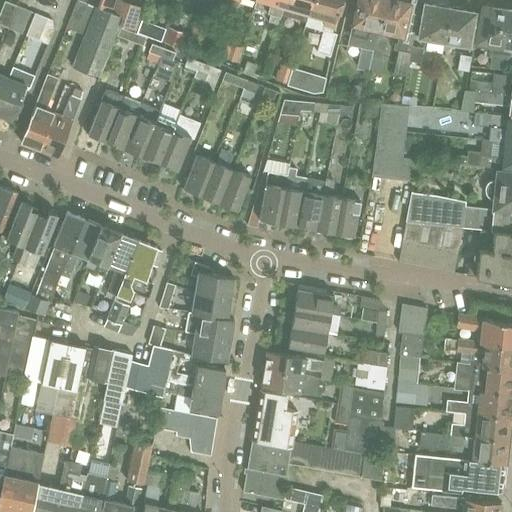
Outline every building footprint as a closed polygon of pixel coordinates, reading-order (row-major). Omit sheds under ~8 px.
[(0,14),(0,24),(9,28),(18,5),(5,0),(0,14)] [(85,34),(97,6),(86,2),(80,0),(79,0),(68,28),(85,34)] [(97,6),(113,12),(117,0),(86,0),(86,2),(97,6)] [(117,0),(113,12),(123,16),(120,26),(135,31),(140,19),(143,8),(120,0),(117,0)] [(207,0),(207,1),(204,11),(215,14),(219,0),(207,0)] [(224,0),(221,10),(231,14),(235,1),(230,0),(224,0)] [(257,0),(256,7),(272,12),(270,19),(279,21),(281,13),(284,0),(257,0)] [(308,12),(310,13),(313,0),(284,0),(281,13),(305,20),(308,12)] [(333,33),(335,25),(342,0),(313,0),(310,13),(323,17),(320,30),(321,30),(315,51),(332,56),(338,34),(333,33)] [(378,30),(384,0),(356,0),(355,11),(351,10),(349,20),(353,21),(350,35),(348,46),(361,48),(357,69),(369,72),(371,58),(374,47),(378,30)] [(382,60),(384,49),(387,32),(398,35),(397,42),(394,42),(393,49),(398,50),(393,72),(406,75),(409,60),(412,46),(415,32),(405,30),(410,4),(410,1),(409,1),(408,0),(384,0),(378,30),(374,47),(371,58),(382,60)] [(418,37),(444,41),(449,7),(446,7),(445,4),(438,3),(435,5),(424,3),(418,37)] [(490,68),(497,69),(507,8),(496,6),(494,4),(488,3),(485,5),(483,5),(477,41),(493,44),(490,68)] [(18,5),(9,28),(22,33),(31,11),(18,5)] [(97,6),(85,34),(72,66),(100,76),(120,26),(123,16),(113,12),(97,6)] [(450,7),(449,7),(444,41),(470,46),(475,11),(463,9),(460,7),(453,6),(450,7)] [(509,46),(511,46),(511,8),(507,8),(497,69),(505,70),(509,46)] [(54,20),(49,18),(35,12),(26,34),(47,43),(53,28),(54,20)] [(135,31),(162,42),(167,29),(140,19),(135,31)] [(209,27),(195,22),(192,32),(206,37),(209,27)] [(168,27),(163,41),(180,47),(185,32),(168,27)] [(143,44),(146,36),(121,28),(119,35),(143,44)] [(12,44),(15,34),(8,31),(4,41),(12,44)] [(216,56),(236,62),(241,47),(221,40),(216,56)] [(149,60),(158,63),(164,48),(153,43),(147,58),(149,60)] [(423,48),(412,46),(409,60),(420,63),(423,48)] [(169,71),(173,60),(175,52),(164,48),(158,63),(157,66),(169,71)] [(460,54),(457,68),(468,70),(471,56),(460,54)] [(195,74),(200,61),(188,57),(185,65),(183,69),(195,74)] [(195,74),(194,76),(202,79),(200,86),(213,91),(221,69),(212,65),(200,61),(195,74)] [(253,76),(257,66),(247,63),(243,73),(253,76)] [(280,63),(275,79),(288,83),(293,67),(280,63)] [(14,67),(9,77),(0,100),(0,114),(13,120),(26,86),(29,87),(34,75),(14,67)] [(247,79),(236,75),(224,71),(221,79),(233,83),(244,87),(247,79)] [(325,77),(308,72),(303,89),(313,92),(322,91),(325,77)] [(0,100),(9,77),(0,73),(0,100)] [(475,80),(474,90),(486,91),(511,93),(511,73),(511,83),(487,81),(475,80)] [(21,140),(39,148),(53,113),(46,110),(59,78),(47,74),(21,140)] [(250,103),(254,91),(255,91),(258,83),(247,79),(244,87),(239,99),(250,103)] [(274,99),(277,91),(265,87),(262,94),(274,99)] [(119,107),(123,95),(105,88),(91,122),(87,133),(100,138),(105,140),(119,107)] [(511,113),(511,93),(486,91),(474,90),(469,89),(464,89),(461,110),(473,112),(474,100),(509,103),(508,113),(511,113)] [(53,113),(39,148),(58,155),(80,99),(71,95),(62,116),(53,113)] [(141,102),(123,95),(119,107),(105,140),(114,144),(123,148),(137,114),(141,102)] [(301,105),(302,101),(289,100),(283,100),(279,114),(300,115),(301,110),(301,105)] [(320,112),(321,103),(314,102),(302,101),(301,105),(301,110),(314,111),(320,112)] [(123,148),(141,155),(159,110),(141,102),(137,114),(123,148)] [(162,102),(159,110),(141,155),(146,157),(159,162),(172,128),(179,113),(180,109),(162,102)] [(401,157),(406,125),(408,106),(400,105),(380,102),(380,105),(379,114),(379,122),(372,174),(399,178),(415,180),(418,159),(401,157)] [(340,105),(328,104),(327,113),(339,114),(340,105)] [(367,112),(379,114),(380,105),(367,104),(367,112)] [(352,115),(353,106),(340,105),(339,114),(352,115)] [(511,118),(508,118),(501,117),(501,115),(491,113),(475,112),(474,120),(473,125),(489,126),(488,140),(511,142),(511,118)] [(202,122),(179,113),(172,128),(159,162),(164,164),(177,169),(187,145),(190,136),(196,138),(202,122)] [(502,165),(511,166),(511,142),(488,140),(481,140),(480,152),(467,150),(467,156),(458,155),(457,163),(482,166),(495,167),(496,156),(503,157),(502,165)] [(201,195),(214,161),(196,154),(182,188),(201,195)] [(201,195),(219,202),(232,168),(214,161),(201,195)] [(278,222),(297,225),(303,189),(306,176),(295,174),(297,167),(289,166),(287,174),(285,186),(278,222)] [(250,175),(232,168),(219,202),(237,209),(247,183),(250,175)] [(278,222),(285,186),(287,174),(267,170),(258,218),(278,222)] [(484,188),(511,191),(511,170),(502,170),(497,172),(496,178),(494,178),(491,178),(488,180),(486,183),(484,186),(484,188)] [(322,193),(325,180),(306,176),(303,189),(297,225),(315,229),(322,193)] [(315,229),(334,232),(341,197),(332,195),(334,182),(332,178),(325,177),(325,180),(322,193),(315,229)] [(17,189),(13,188),(1,183),(0,185),(0,229),(1,230),(17,189)] [(511,191),(484,188),(484,189),(484,192),(486,195),(488,197),(491,199),(494,200),(493,209),(511,210),(511,191)] [(440,225),(451,226),(461,226),(464,207),(465,199),(412,192),(412,196),(406,222),(417,223),(428,224),(440,225)] [(353,236),(356,224),(360,200),(341,197),(334,232),(353,236)] [(12,259),(18,261),(39,207),(20,200),(6,239),(18,243),(12,259)] [(39,207),(18,261),(25,264),(30,248),(42,253),(57,214),(39,207)] [(491,228),(511,230),(511,210),(493,209),(488,208),(464,207),(461,226),(461,227),(462,227),(480,228),(491,228)] [(80,216),(67,211),(53,244),(34,294),(30,292),(23,308),(27,310),(38,314),(44,316),(56,285),(58,286),(84,218),(80,216)] [(84,218),(58,286),(65,289),(70,277),(78,255),(88,259),(101,224),(100,224),(89,220),(88,219),(84,218)] [(409,263),(417,223),(406,222),(402,239),(398,261),(409,263)] [(409,263),(420,265),(428,224),(417,223),(409,263)] [(119,232),(119,231),(105,226),(101,224),(88,259),(85,267),(103,274),(107,264),(119,232)] [(420,265),(431,267),(440,225),(428,224),(420,265)] [(431,267),(443,270),(451,226),(440,225),(431,267)] [(461,227),(461,226),(451,226),(443,270),(454,272),(462,227),(461,227)] [(505,281),(506,281),(511,282),(511,230),(491,228),(480,228),(477,264),(468,264),(466,274),(494,279),(505,281)] [(115,293),(137,239),(126,234),(123,233),(122,233),(119,232),(107,264),(116,268),(107,290),(115,293)] [(156,247),(157,246),(153,245),(149,243),(137,239),(115,293),(116,293),(114,299),(107,318),(104,325),(118,331),(128,305),(134,292),(140,295),(146,280),(146,279),(156,249),(156,247)] [(190,274),(197,275),(195,291),(230,297),(233,277),(212,273),(213,268),(195,261),(190,274)] [(160,307),(170,308),(176,285),(168,282),(160,307)] [(297,287),(294,307),(338,314),(340,304),(331,303),(333,294),(297,287)] [(85,306),(89,296),(77,291),(73,301),(85,306)] [(227,317),(230,297),(195,291),(191,312),(198,313),(198,312),(227,317)] [(375,321),(376,309),(385,310),(378,298),(361,295),(359,306),(363,307),(360,319),(375,321)] [(398,332),(401,332),(424,335),(425,323),(416,322),(417,305),(402,303),(398,332)] [(338,314),(294,307),(291,326),(326,332),(336,334),(339,314),(338,314)] [(4,370),(16,315),(16,312),(0,308),(0,373),(3,375),(4,370)] [(382,335),(385,310),(376,309),(375,321),(373,334),(382,335)] [(233,318),(227,317),(198,312),(198,313),(191,312),(188,311),(184,331),(194,332),(230,338),(233,318)] [(159,313),(155,324),(163,327),(166,315),(159,313)] [(479,317),(465,314),(458,313),(457,325),(482,330),(480,341),(511,345),(511,323),(482,317),(481,317),(479,317)] [(4,370),(23,374),(33,336),(36,319),(25,317),(16,315),(4,370)] [(167,328),(163,327),(155,324),(153,332),(165,335),(167,328)] [(291,326),(287,345),(323,351),(326,332),(291,326)] [(230,338),(194,332),(191,353),(203,355),(226,359),(230,338)] [(424,335),(401,332),(400,337),(399,353),(399,354),(421,357),(424,335)] [(78,345),(69,343),(60,341),(51,339),(35,336),(33,336),(23,374),(22,378),(26,379),(40,382),(41,383),(58,386),(76,391),(83,354),(84,350),(85,346),(78,345)] [(511,345),(480,341),(458,338),(457,350),(460,351),(470,353),(469,363),(477,364),(481,365),(511,368),(511,345)] [(87,376),(107,381),(114,349),(94,343),(92,352),(87,376)] [(132,354),(114,349),(107,381),(103,400),(95,433),(113,437),(120,405),(125,386),(131,359),(132,354)] [(87,376),(92,352),(84,350),(83,354),(76,391),(58,386),(52,413),(46,441),(71,447),(87,376)] [(320,371),(319,377),(323,378),(323,380),(331,381),(334,356),(323,355),(322,359),(296,355),(266,350),(263,368),(302,374),(303,368),(320,371)] [(225,368),(196,363),(194,375),(181,372),(177,372),(180,359),(187,361),(189,356),(172,351),(168,370),(166,381),(201,388),(221,391),(225,368)] [(387,364),(388,352),(379,351),(377,364),(387,364)] [(421,357),(399,354),(396,382),(418,384),(421,357)] [(163,392),(166,381),(168,370),(147,364),(131,359),(125,386),(163,396),(163,392)] [(387,366),(357,362),(354,385),(384,389),(387,366)] [(511,368),(481,365),(477,364),(469,363),(465,363),(459,362),(456,362),(453,386),(483,389),(511,392),(511,368)] [(320,395),(323,380),(323,378),(319,377),(302,374),(263,368),(260,385),(261,385),(261,386),(320,395)] [(201,410),(217,413),(219,400),(221,391),(201,388),(166,381),(163,392),(177,395),(191,397),(189,408),(198,410),(201,410)] [(353,387),(353,383),(341,381),(334,422),(347,424),(353,387)] [(34,409),(52,413),(58,386),(41,383),(40,382),(34,409)] [(418,384),(396,382),(395,402),(416,404),(418,384)] [(453,411),(463,412),(464,412),(477,414),(477,413),(510,416),(511,400),(511,392),(483,389),(453,386),(452,389),(468,391),(466,400),(454,399),(446,398),(445,410),(453,411)] [(353,387),(347,424),(346,429),(343,449),(353,450),(361,452),(381,455),(381,450),(383,418),(381,418),(383,392),(353,387)] [(297,410),(283,407),(285,394),(260,390),(257,403),(253,431),(252,432),(251,438),(251,439),(291,446),(292,440),(297,410)] [(395,405),(393,427),(411,429),(413,407),(395,405)] [(166,429),(170,409),(160,408),(156,427),(166,429)] [(170,409),(166,429),(177,430),(180,411),(170,409)] [(180,411),(177,430),(176,435),(189,437),(190,426),(193,413),(180,411)] [(450,434),(508,440),(509,430),(510,416),(477,413),(477,414),(464,412),(463,424),(451,422),(450,434)] [(190,426),(214,430),(216,417),(193,413),(190,426)] [(189,437),(189,438),(212,442),(214,430),(190,426),(189,437)] [(330,446),(333,447),(343,448),(343,449),(346,429),(333,427),(330,446)] [(0,484),(9,445),(12,433),(0,430),(0,484)] [(472,459),(505,464),(505,463),(508,440),(450,434),(423,431),(421,446),(449,449),(449,444),(469,446),(472,450),(472,459)] [(142,483),(145,469),(151,443),(142,441),(143,438),(135,436),(125,479),(142,483)] [(190,451),(210,455),(212,442),(189,438),(190,451)] [(284,497),(285,497),(289,462),(291,446),(251,439),(249,453),(242,490),(284,498),(284,497)] [(303,442),(292,440),(291,446),(289,462),(299,464),(303,442)] [(313,444),(303,442),(299,464),(309,466),(313,444)] [(313,444),(309,466),(319,468),(323,445),(313,444)] [(44,453),(9,445),(0,484),(0,509),(11,511),(30,511),(37,482),(44,453)] [(330,446),(323,445),(319,468),(328,470),(333,447),(330,446)] [(338,472),(343,448),(333,447),(328,470),(338,472)] [(343,449),(343,448),(338,472),(348,474),(353,450),(343,449)] [(361,452),(353,450),(348,474),(358,476),(361,452)] [(381,455),(361,452),(358,476),(379,480),(381,455)] [(460,486),(472,487),(476,487),(502,490),(505,464),(472,459),(435,455),(413,453),(409,487),(431,489),(460,492),(460,486)] [(65,460),(58,486),(62,487),(55,511),(78,511),(86,476),(79,475),(82,463),(65,460)] [(190,472),(207,475),(208,467),(191,464),(190,472)] [(148,483),(160,486),(163,473),(146,469),(143,482),(148,483)] [(78,511),(95,511),(103,480),(105,480),(106,476),(87,472),(86,476),(78,511)] [(161,511),(181,511),(178,510),(183,488),(187,489),(190,476),(178,473),(170,508),(163,507),(161,511)] [(115,483),(105,480),(103,480),(95,511),(134,511),(140,488),(128,485),(124,503),(111,500),(115,483)] [(58,486),(37,482),(30,511),(55,511),(62,487),(58,486)] [(161,511),(163,507),(156,505),(160,486),(148,483),(141,511),(161,511)] [(318,511),(323,494),(287,486),(285,497),(305,502),(302,511),(318,511)] [(193,511),(198,492),(187,489),(183,488),(178,510),(181,511),(193,511)] [(460,511),(499,511),(501,501),(470,498),(431,493),(430,504),(461,507),(460,511)]
